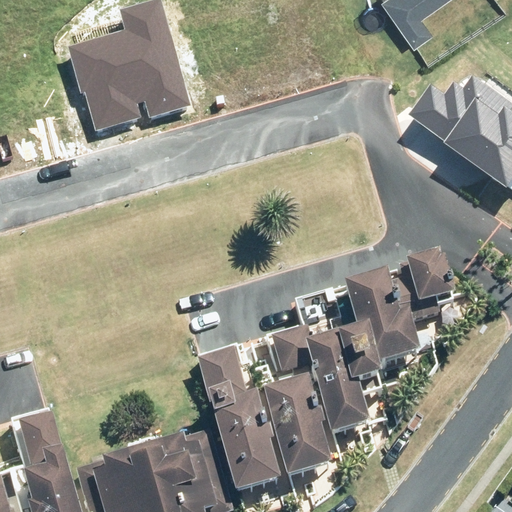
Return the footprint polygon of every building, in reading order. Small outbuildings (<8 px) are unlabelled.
[(387,0),(383,3),(413,48),(431,36),(421,21),(451,0),(387,0)] [(129,29),(67,46),(80,93),(84,92),(95,130),(141,117),(137,103),(146,101),(150,115),(187,105),(159,3),(124,12),(129,29)] [(444,89),(430,78),(404,114),(511,191),(511,112),(511,109),(511,105),(473,78),(465,89),(451,79),(444,89)] [(347,302),(360,347),(346,352),(346,347),(313,357),(309,339),(274,348),(283,383),(312,375),(333,448),(373,436),(362,400),(384,391),(382,378),(424,367),(411,326),(451,316),(449,312),(459,309),(449,277),(444,277),(442,272),(410,281),(412,289),(392,295),(390,290),(347,302)] [(239,405),(243,397),(232,359),(199,368),(238,505),(283,493),(272,454),(275,453),(271,440),(266,442),(257,409),(234,416),(231,407),(239,405)] [(265,406),(289,490),(334,477),(323,438),(326,437),(322,424),(318,425),(309,394),(265,406)] [(26,489),(32,511),(78,511),(53,424),(19,434),(30,474),(46,470),(50,482),(26,489)] [(233,511),(211,437),(182,446),(183,449),(106,472),(105,466),(76,475),(87,511),(233,511)]
